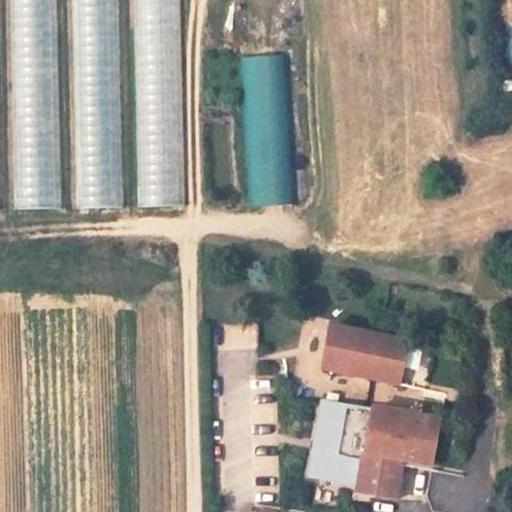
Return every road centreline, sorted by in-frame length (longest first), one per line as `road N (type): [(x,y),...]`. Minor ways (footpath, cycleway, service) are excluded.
road 1 (track): [(200,511),(198,0)]
road 2 (residential): [(235,511),(246,484),(246,346)]
road 3 (residential): [(464,511),(481,482),(493,394)]
